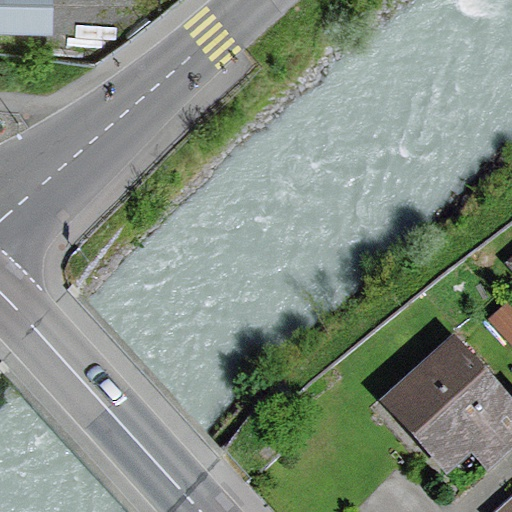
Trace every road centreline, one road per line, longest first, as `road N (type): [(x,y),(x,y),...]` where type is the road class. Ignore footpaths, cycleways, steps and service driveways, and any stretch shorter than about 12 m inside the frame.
road 1 (residential): [(0,221),(255,0)]
road 2 (tertiary): [(186,496),(33,328)]
